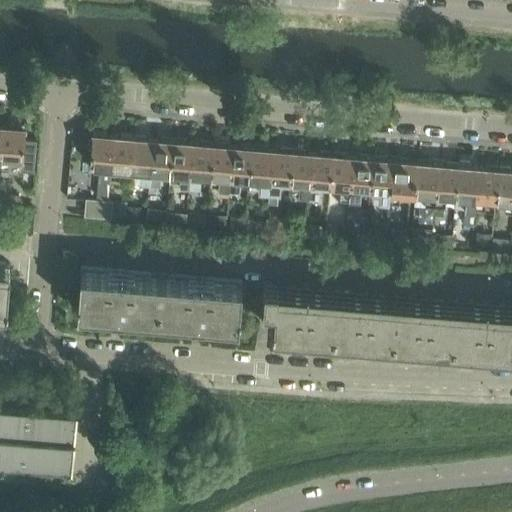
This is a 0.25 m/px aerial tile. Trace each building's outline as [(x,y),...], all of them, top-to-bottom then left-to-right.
[(1,125),(0,138),(0,159),(22,162),(25,127),(23,127),(23,124),(9,123),(9,125),(1,125)] [(107,200),(109,175),(113,134),(105,133),(105,131),(95,130),(95,133),(93,132),(91,164),(102,165),(101,174),(102,174),(99,200),(107,200)] [(120,166),(131,167),(134,134),(121,133),(121,135),(113,134),(109,175),(119,176),(120,166)] [(139,178),(150,179),(153,138),(145,137),(145,135),(134,134),(131,167),(140,168),(139,178)] [(160,170),(171,171),(174,137),(161,136),(161,138),(153,138),(150,179),(159,179),(160,170)] [(180,181),(190,182),(193,141),(185,140),(186,138),(174,137),(171,171),(180,171),(180,181)] [(200,173),(211,174),(213,141),(201,140),(201,142),(193,141),(190,182),(199,183),(200,173)] [(220,185),(230,186),(233,145),(225,144),(225,142),(213,141),(211,174),(221,175),(220,185)] [(240,177),(250,178),(253,144),(241,143),(241,145),(233,145),(230,186),(239,187),(240,177)] [(260,188),(269,189),(272,148),(265,147),(265,145),(253,144),(250,178),(260,179),(260,188)] [(279,180),(290,181),(293,148),(280,147),(280,148),(272,148),(269,189),(278,190),(279,180)] [(299,192),(309,193),(313,152),(305,151),(305,149),(293,148),(290,181),(300,182),(299,192)] [(320,184),(330,185),(333,151),(322,150),(321,152),(313,152),(309,193),(319,193),(320,184)] [(339,196),(349,196),(353,155),(345,154),(345,152),(333,151),(330,185),(340,186),(339,196)] [(359,187),(370,188),(373,155),(361,154),(361,156),(353,155),(349,196),(359,197),(359,187)] [(380,199),(389,200),(392,159),(384,158),(384,156),(373,155),(370,188),(380,189),(380,199)] [(399,191),(413,192),(416,158),(401,157),(401,160),(392,159),(389,200),(398,200),(399,191)] [(424,203),(435,204),(438,163),(430,162),(430,160),(416,158),(413,192),(425,193),(424,203)] [(446,195),(456,195),(458,162),(447,161),(446,164),(438,163),(435,204),(445,204),(446,195)] [(458,162),(456,195),(455,206),(464,207),(463,224),(473,225),(475,207),(478,166),(470,165),(470,163),(458,162)] [(486,167),(478,166),(475,207),(484,208),(485,198),(495,199),(498,166),(486,165),(486,167)] [(504,210),(511,210),(511,169),(510,169),(510,167),(498,166),(495,199),(506,200),(504,210)] [(0,206),(17,208),(18,195),(0,193),(0,206)] [(86,213),(111,215),(113,201),(107,200),(99,200),(87,198),(86,213)] [(133,217),(135,202),(116,200),(114,215),(133,217)] [(0,306),(6,307),(9,262),(0,261),(0,306)] [(78,308),(112,311),(158,315),(162,271),(81,264),(78,308)] [(162,271),(158,315),(238,322),(242,278),(162,271)] [(274,307),(272,329),(511,350),(511,305),(321,289),(276,285),(276,284),(264,283),(262,306),(274,307)] [(4,409),(1,439),(25,441),(28,411),(4,409)] [(49,443),(52,413),(28,411),(25,441),(49,443)] [(52,413),(49,443),(75,446),(77,414),(76,414),(76,415),(52,413)] [(0,470),(23,472),(25,441),(1,439),(0,455),(0,470)] [(23,472),(47,474),(49,443),(25,441),(23,472)] [(75,446),(49,443),(47,474),(70,476),(70,477),(72,477),(75,446)]
